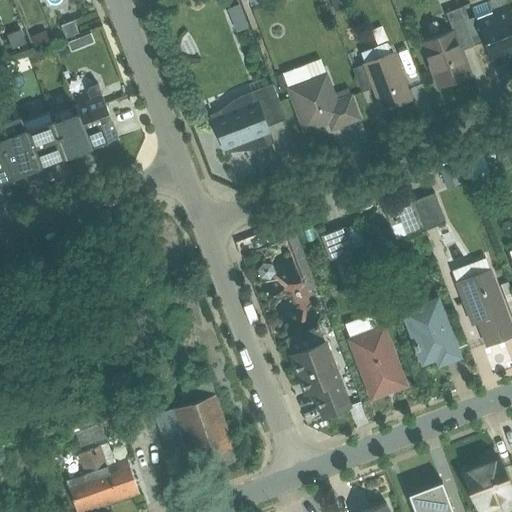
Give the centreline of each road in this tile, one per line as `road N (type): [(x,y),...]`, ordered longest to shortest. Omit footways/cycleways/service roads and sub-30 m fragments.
road 1 (residential): [(205,226),(511,108)]
road 2 (residential): [(308,474),(205,226)]
road 3 (residential): [(308,474),(511,398)]
road 4 (residential): [(180,168),(0,230)]
road 5 (residential): [(180,168),(116,0)]
